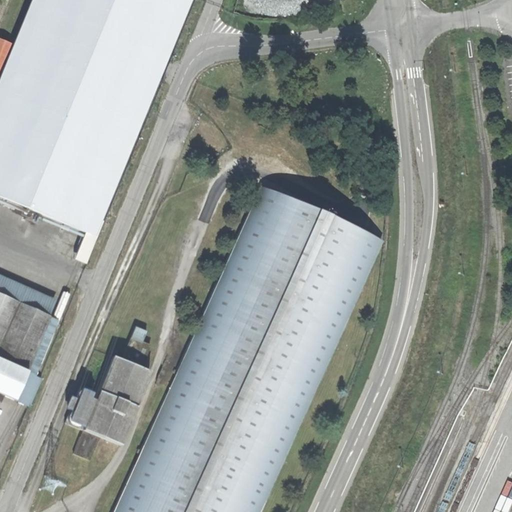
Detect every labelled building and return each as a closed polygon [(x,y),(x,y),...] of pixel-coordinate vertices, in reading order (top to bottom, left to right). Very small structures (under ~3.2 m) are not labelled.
[(0,199),(0,198),(86,234),(93,218),(101,221),(190,0),(42,0),(17,61),(4,55),(6,51),(0,48),(0,64),(1,63),(14,69),(0,102),(0,199)] [(259,511),(381,243),(262,188),(115,511),(259,511)] [(104,222),(101,221),(93,218),(86,234),(77,259),(87,263),(104,222)] [(0,405),(1,405),(4,397),(15,402),(27,374),(37,349),(51,315),(0,292),(0,405)] [(73,453),(89,460),(99,437),(119,445),(149,370),(141,367),(150,343),(142,340),(146,330),(134,325),(121,359),(113,356),(98,392),(80,385),(75,398),(71,396),(66,407),(71,409),(65,423),(83,430),(73,453)] [(95,385),(98,387),(111,355),(95,348),(81,382),(95,388),(95,385)] [(40,379),(27,374),(15,402),(28,408),(40,379)]
